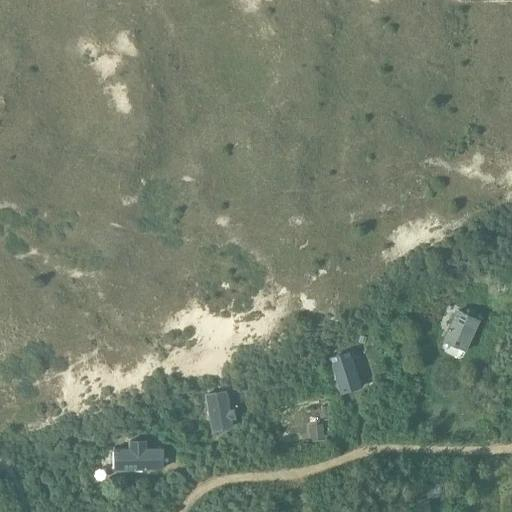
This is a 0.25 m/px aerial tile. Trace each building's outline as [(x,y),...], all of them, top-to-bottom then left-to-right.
[(442,344),(466,354),(481,321),(457,311),(442,344)] [(329,358),(341,395),(362,389),(351,352),(329,358)] [(224,393),(204,396),(210,431),(230,428),(224,393)] [(322,426),(311,427),(312,441),(324,440),(322,426)] [(110,451),(110,471),(161,470),(160,449),(145,450),(145,449),(144,443),(126,443),(126,451),(110,451)] [(443,484),(426,486),(428,500),(444,498),(443,484)] [(417,511),(430,511),(429,500),(416,502),(417,511)]
